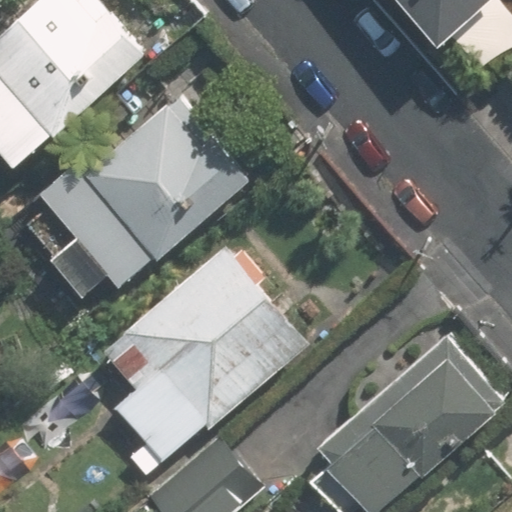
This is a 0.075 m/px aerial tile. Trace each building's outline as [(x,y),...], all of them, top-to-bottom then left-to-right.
[(37,0),(0,33),(0,182),(138,59),(85,0),(37,0)] [(398,0),(436,45),(489,0),(398,0)] [(111,296),(247,174),(172,90),(96,158),(84,144),(25,197),(64,240),(35,265),(67,301),(94,277),(111,296)] [(291,349),(209,255),(96,354),(129,392),(104,413),(135,449),(124,459),(141,479),(291,349)] [(388,511),(501,406),(439,341),(299,475),(333,511),(388,511)] [(240,511),(261,493),(209,438),(143,500),(153,511),(240,511)]
